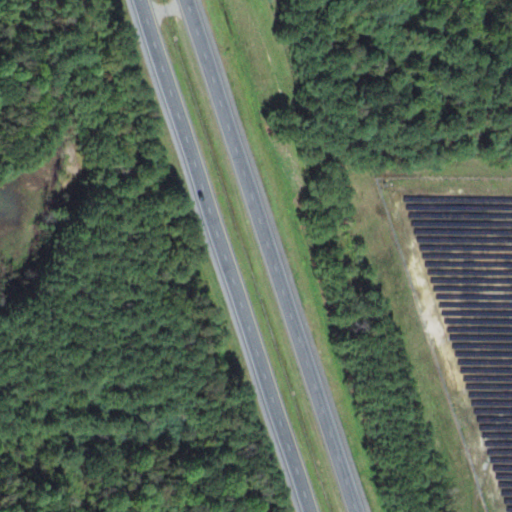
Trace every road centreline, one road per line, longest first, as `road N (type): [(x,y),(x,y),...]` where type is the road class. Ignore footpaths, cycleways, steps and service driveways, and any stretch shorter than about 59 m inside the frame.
road 1 (motorway): [(356,511),(187,0)]
road 2 (motorway): [(142,0),(311,511)]
